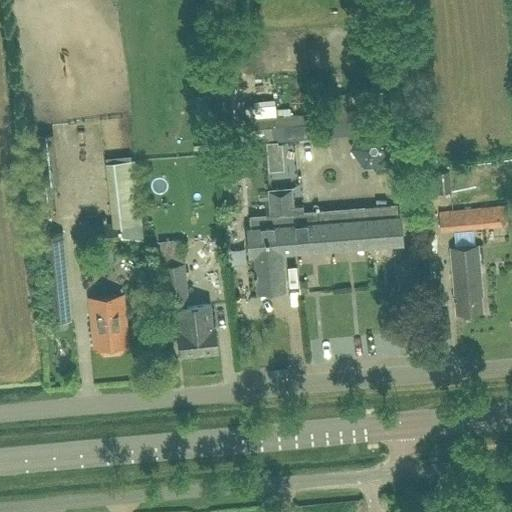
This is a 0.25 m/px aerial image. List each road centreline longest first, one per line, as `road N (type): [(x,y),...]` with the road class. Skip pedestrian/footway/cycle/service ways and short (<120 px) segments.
road 1 (unclassified): [(0,507),(400,472)]
road 2 (secondary): [(0,460),(395,423)]
road 3 (residential): [(0,411),(391,376)]
road 4 (unknown): [(452,371),(435,246)]
road 5 (unclassified): [(391,376),(511,366)]
